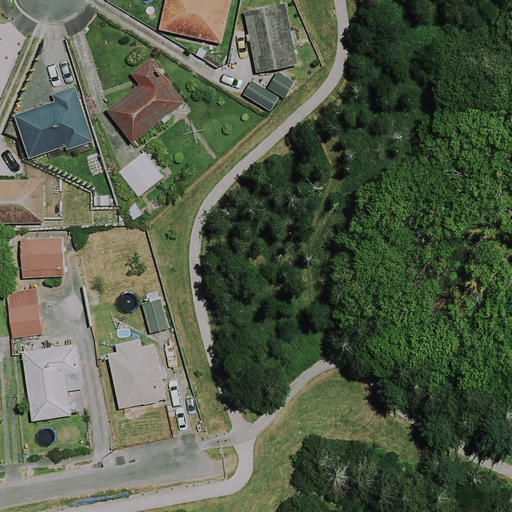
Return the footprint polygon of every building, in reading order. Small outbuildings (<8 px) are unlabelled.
[(167,0),(161,32),(222,45),(231,0),(167,0)] [(297,67),(286,8),(247,15),(257,74),(297,67)] [(185,105),(152,60),(132,75),(141,88),(109,112),(133,144),(185,105)] [(92,144),(76,90),(55,96),(57,104),(17,116),(30,159),(67,148),(68,152),(92,144)] [(164,179),(144,154),(120,173),(139,198),(164,179)] [(0,224),(43,225),(44,182),(0,182),(0,224)] [(93,194),(93,208),(115,209),(115,194),(93,194)] [(64,277),(62,240),(22,241),(24,279),(64,277)] [(43,336),(39,291),(8,293),(12,339),(43,336)] [(170,329),(161,301),(142,307),(151,335),(170,329)] [(112,345),(114,353),(105,355),(119,411),(169,398),(155,343),(145,345),(143,337),(112,345)] [(82,390),(76,346),(24,353),(32,421),(71,417),(68,391),(82,390)]
